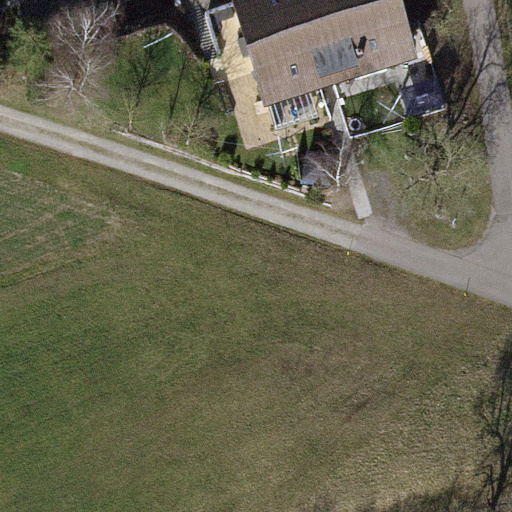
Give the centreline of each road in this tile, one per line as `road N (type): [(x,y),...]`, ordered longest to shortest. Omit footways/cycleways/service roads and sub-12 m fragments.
road 1 (track): [(0,118),(511,289)]
road 2 (track): [(511,184),(481,0)]
